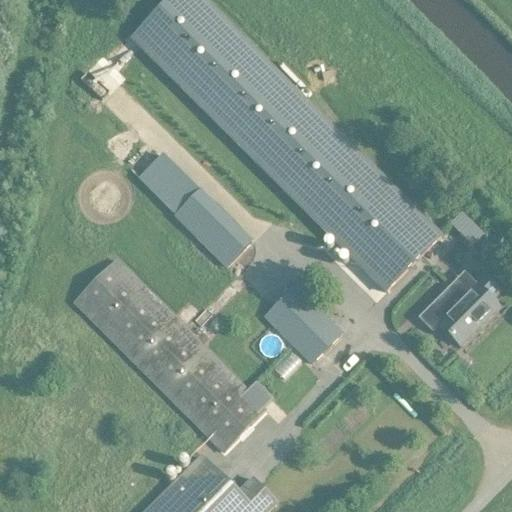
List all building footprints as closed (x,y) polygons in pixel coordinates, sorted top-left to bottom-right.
[(194,0),(172,0),(130,45),(384,296),(438,241),(194,0)] [(321,106),(321,107),(321,108),(321,109),(322,110),(322,111),(323,112),(324,113),(326,113),(327,113),(328,113),(329,113),(331,112),(331,111),(332,110),(332,109),(333,108),(333,107),(333,106),(332,105),(332,104),(331,103),(330,102),(329,102),(328,101),(327,101),(326,101),(325,102),(324,102),(323,103),(322,103),(321,104),(321,105),(321,106)] [(247,251),(195,199),(170,225),(222,277),(247,251)] [(450,291),(415,326),(427,338),(433,333),(435,335),(454,354),(494,315),(487,308),(495,300),(483,288),(474,297),(465,306),(450,291)] [(260,324),(300,365),(307,372),(338,342),(290,294),(260,324)] [(196,466),(149,511),(269,511),(271,510),(247,487),(233,501),(196,466)]
